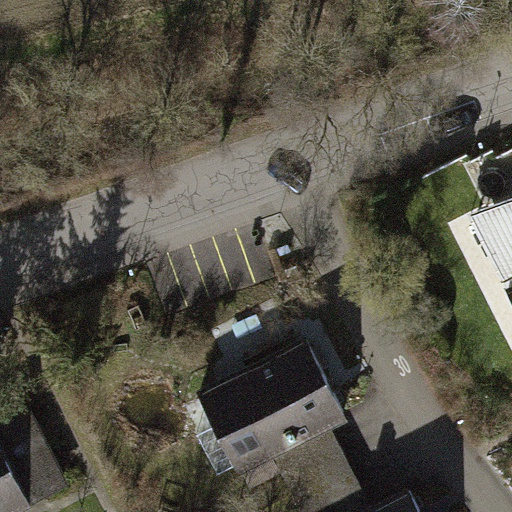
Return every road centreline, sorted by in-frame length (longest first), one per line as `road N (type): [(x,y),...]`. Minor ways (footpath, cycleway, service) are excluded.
road 1 (residential): [(286,159),(403,374),(501,511)]
road 2 (residential): [(0,264),(286,159)]
road 3 (residential): [(286,159),(511,77)]
